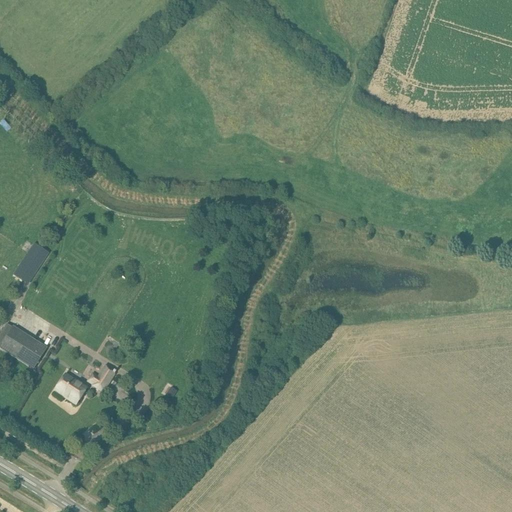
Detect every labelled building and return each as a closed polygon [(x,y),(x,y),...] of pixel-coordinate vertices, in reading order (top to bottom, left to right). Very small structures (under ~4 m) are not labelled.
[(22,281),(42,251),(34,246),(14,276),(22,281)] [(0,349),(33,370),(39,362),(46,350),(12,328),(0,347),(0,349)] [(105,365),(91,387),(103,394),(117,373),(105,365)] [(86,390),(78,384),(65,376),(55,392),(76,406),(86,390)] [(165,396),(174,402),(179,393),(171,388),(165,396)]
